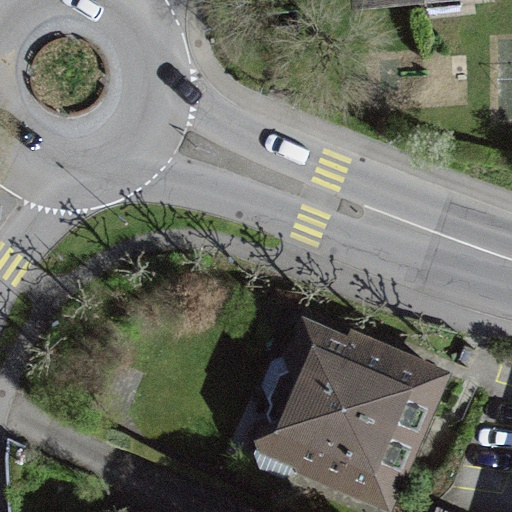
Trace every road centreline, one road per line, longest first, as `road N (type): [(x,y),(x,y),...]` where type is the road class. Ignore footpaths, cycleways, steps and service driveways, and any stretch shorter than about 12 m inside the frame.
road 1 (primary): [(511,269),(322,200),(151,122)]
road 2 (residential): [(0,413),(220,511)]
road 3 (primary): [(151,122),(161,66),(135,15),(114,0)]
road 4 (primary): [(31,164),(65,172),(100,167),(130,150),(151,122)]
